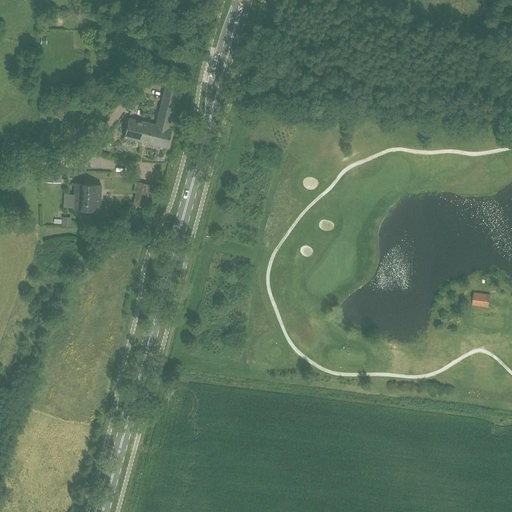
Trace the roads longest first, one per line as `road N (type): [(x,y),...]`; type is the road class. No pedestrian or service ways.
road 1 (primary): [(101,511),(242,0)]
road 2 (unclassified): [(81,163),(140,81),(170,0)]
